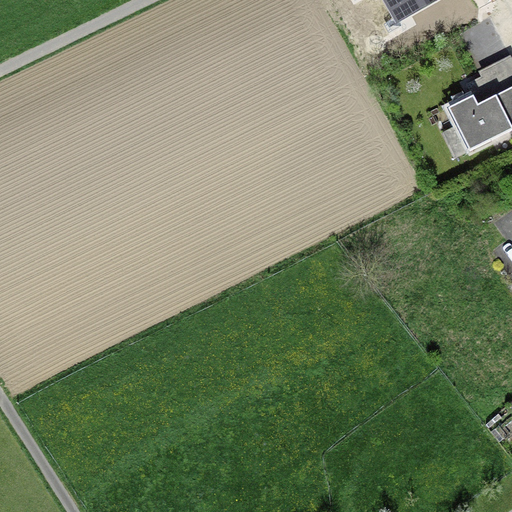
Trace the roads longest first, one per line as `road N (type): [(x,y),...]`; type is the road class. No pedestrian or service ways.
road 1 (track): [(0,78),(158,0)]
road 2 (unclassified): [(70,511),(0,400)]
